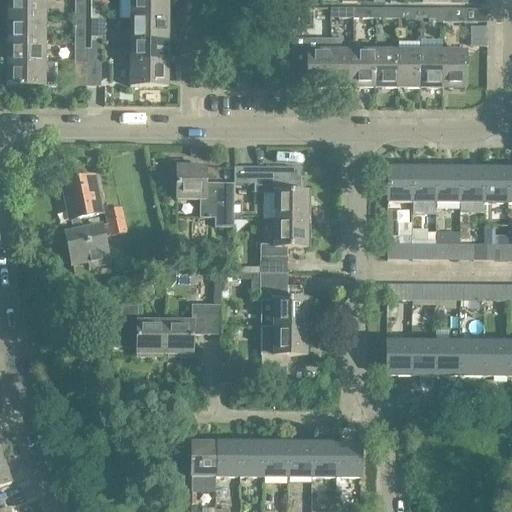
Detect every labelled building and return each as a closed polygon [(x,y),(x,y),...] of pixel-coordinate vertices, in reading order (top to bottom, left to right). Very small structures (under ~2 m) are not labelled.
[(7,0),(7,18),(46,18),(45,0),(7,0)] [(84,0),(74,0),(74,19),(85,20),(84,0)] [(101,7),(100,0),(90,0),(90,20),(101,20),(101,7)] [(131,0),(131,19),(169,19),(169,0),(131,0)] [(329,21),(354,21),(354,11),(330,11),(329,21)] [(377,11),(354,11),(354,21),(377,22),(377,11)] [(400,11),(377,11),(377,22),(399,22),(400,11)] [(421,11),(400,11),(399,22),(421,22),(421,11)] [(444,12),(421,11),(421,22),(441,22),(441,25),(444,25),(444,12)] [(444,12),(444,25),(477,26),(477,12),(444,12)] [(46,18),(7,18),(7,40),(46,40),(46,18)] [(74,19),(74,42),(85,42),(85,20),(74,19)] [(169,19),(131,19),(131,41),(169,41),(169,19)] [(90,42),(101,42),(101,20),(90,20),(90,42)] [(7,40),(7,62),(46,63),(46,40),(7,40)] [(131,41),(131,64),(169,64),(169,41),(131,41)] [(84,50),(85,42),(74,42),(74,64),(87,64),(87,50),(84,50)] [(101,42),(90,42),(90,50),(87,50),(87,64),(100,64),(101,42)] [(331,90),(331,51),(309,51),(309,42),(296,42),(295,70),(307,70),(307,89),(331,90)] [(331,51),(331,90),(353,90),(353,51),(331,51)] [(376,51),(353,51),(353,90),(376,90),(376,51)] [(376,51),(376,90),(398,90),(399,52),(376,51)] [(421,52),(399,52),(398,90),(420,91),(421,52)] [(444,52),(421,52),(420,91),(443,91),(444,52)] [(466,52),(444,52),(443,91),(465,91),(466,52)] [(46,63),(7,62),(7,87),(45,87),(46,63)] [(87,64),(74,64),(74,88),(87,88),(87,64)] [(100,88),(100,64),(87,64),(87,88),(100,88)] [(169,64),(131,64),(131,88),(169,88),(169,64)] [(176,187),(175,201),(199,201),(199,218),(214,218),(214,228),(232,228),(233,185),(205,184),(205,168),(176,167),(176,176),(176,187)] [(274,220),(307,220),(307,193),(300,193),(300,172),(297,169),(254,169),(233,168),(233,184),(253,185),(253,193),(274,193),(274,220)] [(412,207),(412,173),(387,173),(387,207),(412,207)] [(436,173),(412,173),(412,207),(436,207),(436,173)] [(436,173),(436,207),(460,207),(460,173),(436,173)] [(484,173),(460,173),(460,207),(484,207),(484,173)] [(509,173),(484,173),(484,207),(508,207),(509,173)] [(176,187),(176,176),(154,176),(154,187),(176,187)] [(93,178),(61,184),(68,222),(71,221),(73,232),(65,233),(71,264),(88,260),(90,269),(108,265),(103,239),(126,235),(121,211),(101,215),(93,178)] [(239,269),(239,275),(287,275),(287,249),(307,249),(307,220),(274,220),(274,245),(260,245),(259,269),(239,269)] [(175,227),(165,227),(165,243),(175,243),(175,227)] [(459,247),(459,263),(483,264),(483,248),(483,236),(476,236),(476,247),(459,247)] [(493,248),(483,248),(483,264),(507,264),(507,248),(507,237),(493,237),(493,248)] [(411,263),(411,247),(411,240),(387,239),(386,263),(411,263)] [(435,247),(435,263),(459,263),(459,247),(459,241),(446,241),(446,247),(435,247)] [(435,247),(411,247),(411,263),(435,263),(435,247)] [(287,275),(239,275),(239,280),(259,280),(259,301),(274,301),(274,327),(307,327),(307,301),(287,301),(287,275)] [(411,304),(412,288),(386,288),(386,304),(411,304)] [(412,288),(411,304),(436,304),(436,288),(412,288)] [(436,288),(436,304),(436,311),(457,311),(457,305),(461,305),(461,288),(436,288)] [(461,288),(461,305),(484,305),(484,289),(461,288)] [(508,289),(484,289),(484,305),(508,305),(508,289)] [(165,356),(166,323),(137,323),(137,306),(112,306),(112,335),(136,336),(135,356),(165,356)] [(166,323),(165,356),(192,357),(192,336),(220,337),(220,307),(191,306),(191,323),(166,323)] [(307,327),(274,327),(273,355),(261,355),(261,366),(234,365),(234,381),(286,382),(286,357),(307,357),(307,327)] [(255,330),(240,331),(241,357),(256,357),(255,330)] [(410,382),(411,347),(386,347),(385,382),(410,382)] [(435,347),(411,347),(410,382),(435,382),(435,347)] [(435,347),(435,382),(459,382),(460,347),(435,347)] [(460,347),(459,382),(482,382),(483,347),(460,347)] [(483,347),(482,382),(507,382),(507,347),(483,347)] [(511,428),(511,411),(495,412),(495,429),(511,428)] [(215,481),(215,446),(191,446),(190,481),(215,481)] [(215,446),(215,481),(239,482),(239,446),(215,446)] [(264,447),(239,446),(239,482),(263,482),(264,447)] [(288,447),(264,447),(263,482),(287,482),(288,447)] [(288,447),(287,482),(311,483),(312,447),(288,447)] [(312,447),(311,483),(336,483),(336,448),(312,447)] [(361,448),(336,448),(336,483),(361,483),(361,448)] [(0,490),(12,486),(8,476),(9,475),(5,464),(3,464),(2,460),(0,460),(0,490)]
